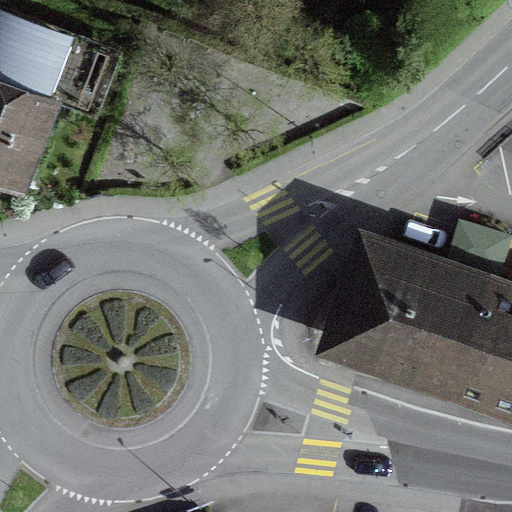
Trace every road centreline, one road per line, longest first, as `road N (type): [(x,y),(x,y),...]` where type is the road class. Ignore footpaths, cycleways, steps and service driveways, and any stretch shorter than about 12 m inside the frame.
road 1 (secondary): [(201,444),(379,460),(454,454)]
road 2 (secondary): [(397,157),(318,181),(166,253)]
road 3 (secondary): [(454,454),(393,420),(236,369)]
road 4 (secondary): [(229,320),(345,217),(397,157)]
road 5 (secondary): [(397,157),(511,64)]
road 6 (secondary): [(166,253),(100,244),(41,272)]
road 7 (secondary): [(10,405),(47,454),(104,477)]
road 8 (secondary): [(41,272),(7,323),(3,384)]
